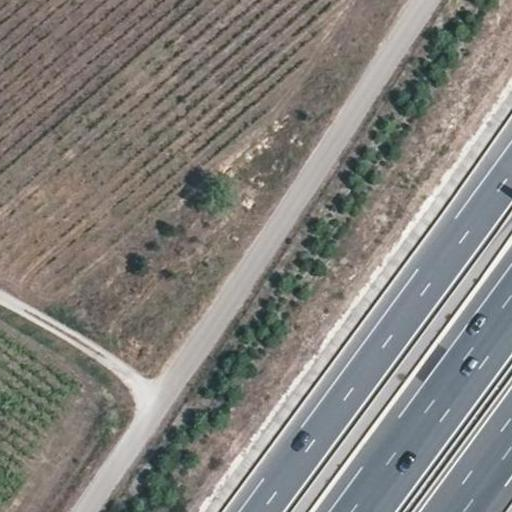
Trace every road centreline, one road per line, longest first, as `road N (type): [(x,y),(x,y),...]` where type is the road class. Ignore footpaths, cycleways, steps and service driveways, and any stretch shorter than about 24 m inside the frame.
road 1 (motorway): [(511,171),(261,511)]
road 2 (motorway): [(511,310),(363,511)]
road 3 (track): [(0,294),(69,334),(155,404)]
